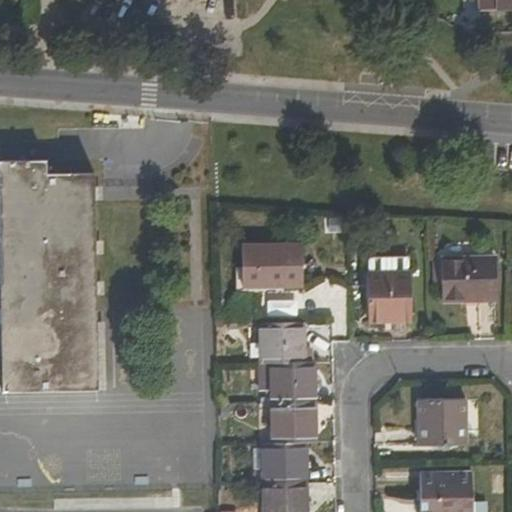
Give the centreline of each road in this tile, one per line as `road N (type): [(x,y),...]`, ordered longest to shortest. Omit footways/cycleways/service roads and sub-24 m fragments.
road 1 (residential): [(511,121),(0,85)]
road 2 (residential): [(358,511),(352,395),(402,361),(511,362)]
